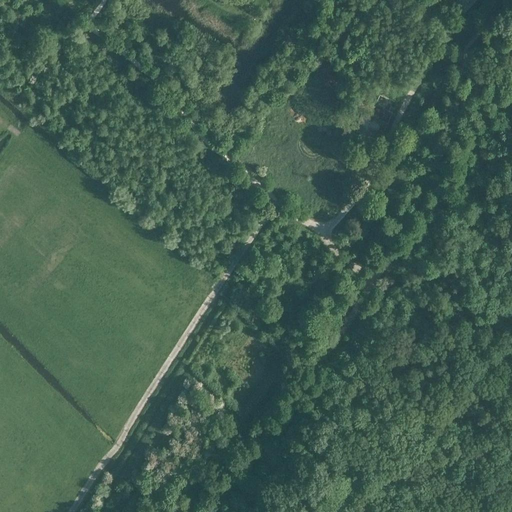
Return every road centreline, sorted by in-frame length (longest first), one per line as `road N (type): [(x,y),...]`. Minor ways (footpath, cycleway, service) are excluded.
road 1 (track): [(207,511),(511,87)]
road 2 (track): [(85,18),(285,209)]
road 3 (track): [(223,280),(71,511)]
road 4 (track): [(285,209),(322,229),(341,215),(441,44)]
